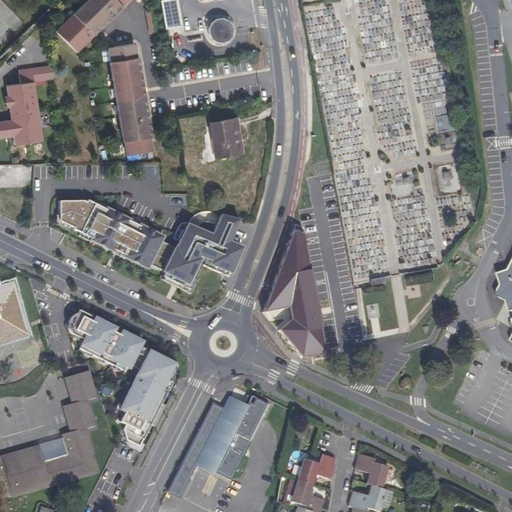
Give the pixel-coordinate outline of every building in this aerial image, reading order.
[(87,0),(55,32),(75,52),(127,0),(87,0)] [(176,0),(159,0),(163,30),(175,28),(175,33),(180,33),(176,0)] [(155,9),(146,11),(150,34),(159,33),(155,9)] [(210,25),(209,28),(208,30),(209,33),(210,36),(212,39),(214,41),(217,42),(220,43),(223,42),(226,41),(229,39),(231,37),(232,34),(232,31),(231,25),(229,22),(227,20),(224,19),(221,19),(217,19),(214,20),(212,22),(210,25)] [(133,44),(107,48),(110,62),(109,62),(122,142),(124,142),(126,155),(152,151),(149,137),(151,137),(137,58),(136,58),(133,44)] [(259,52),(251,54),(254,70),(262,69),(259,52)] [(54,79),(52,66),(19,70),(21,83),(7,86),(11,120),(0,121),(0,138),(13,136),(15,145),(42,141),(34,82),(54,79)] [(435,116),(437,132),(451,130),(449,115),(435,116)] [(215,157),(237,154),(235,138),(240,137),(237,119),(209,123),(215,157)] [(434,167),(439,195),(459,191),(454,163),(434,167)] [(413,195),(411,174),(392,175),(393,196),(413,195)] [(213,235),(188,225),(177,248),(176,247),(175,248),(162,242),(164,237),(140,226),(139,227),(129,222),(130,221),(106,209),(106,210),(87,201),(86,203),(83,202),(59,202),(59,216),(59,222),(70,227),(74,229),(73,230),(80,233),(91,239),(90,241),(91,241),(112,252),(113,252),(114,250),(124,255),(124,257),(125,258),(147,269),(150,264),(163,271),(163,272),(165,273),(163,276),(164,277),(163,280),(166,281),(166,282),(170,283),(190,293),(194,284),(192,282),(200,264),(226,274),(227,271),(229,272),(240,245),(227,240),(235,218),(220,217),(213,235)] [(59,222),(59,216),(56,215),(56,225),(68,231),(70,227),(59,222)] [(278,331),(301,358),(325,354),(303,235),(291,231),(262,313),(288,306),(295,315),(278,331)] [(91,239),(80,233),(78,236),(91,242),(91,241),(90,241),(91,239)] [(124,259),(125,258),(124,257),(124,255),(114,250),(113,252),(112,252),(112,253),(124,259)] [(496,294),(506,300),(509,311),(511,310),(511,261),(508,269),(497,273),(501,284),(496,294)] [(384,284),(385,277),(370,280),(370,286),(384,284)] [(0,338),(27,331),(14,287),(2,291),(0,285),(0,338)] [(142,439),(143,440),(150,425),(160,404),(167,391),(168,391),(172,383),(166,380),(174,364),(149,352),(147,356),(138,351),(140,347),(143,341),(122,331),(120,336),(114,333),(116,328),(112,326),(99,320),(79,311),(78,313),(75,314),(73,316),(72,317),(70,319),(69,321),(69,324),(69,326),(69,328),(70,331),(72,333),(73,334),(74,335),(75,335),(75,336),(76,336),(84,340),(82,345),(125,366),(130,369),(131,365),(140,369),(120,410),(126,413),(121,422),(126,425),(124,430),(125,441),(138,447),(140,443),(142,439)] [(29,337),(14,340),(15,348),(30,345),(29,337)] [(125,366),(82,345),(80,350),(123,370),(125,366)] [(147,356),(149,352),(140,347),(138,351),(147,356)] [(71,432),(63,435),(64,440),(68,455),(44,462),(39,447),(0,457),(11,497),(33,491),(50,486),(98,472),(86,429),(94,426),(87,400),(96,398),(88,372),(66,378),(73,404),(64,406),(71,432)] [(222,412),(216,409),(204,433),(198,430),(180,466),(192,473),(199,461),(232,478),(269,406),(251,397),(243,411),(227,403),(222,412)] [(164,406),(160,404),(150,425),(154,428),(164,406)] [(204,433),(216,409),(210,406),(198,430),(204,433)] [(44,462),(68,455),(64,440),(39,447),(44,462)] [(144,445),(140,443),(138,447),(125,441),(126,446),(140,453),(144,445)] [(334,463),(336,459),(321,455),(318,464),(303,459),(296,481),(312,485),(315,475),(330,480),(334,467),(334,463)] [(373,460),(358,455),(354,469),(369,474),(365,484),(370,486),(381,489),(387,468),(372,462),(373,460)] [(180,497),(192,473),(180,466),(168,490),(180,497)] [(319,511),(323,500),(309,495),(312,485),(296,481),(290,501),(305,507),(304,510),(310,511),(319,511)] [(379,511),(381,506),(386,491),(381,489),(370,486),(367,496),(352,492),(348,506),(352,508),(363,511),(364,507),(379,511)] [(386,491),(381,506),(388,508),(393,493),(386,491)]
